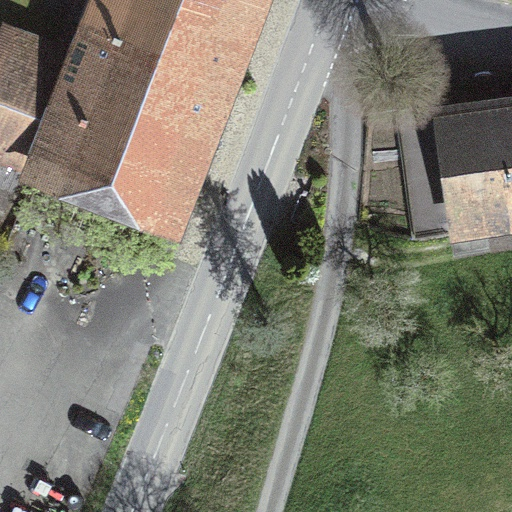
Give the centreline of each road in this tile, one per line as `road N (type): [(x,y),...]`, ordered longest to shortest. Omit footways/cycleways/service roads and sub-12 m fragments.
road 1 (tertiary): [(128,511),(313,36)]
road 2 (unclassified): [(313,36),(347,92),(343,206),(319,335),(268,511)]
